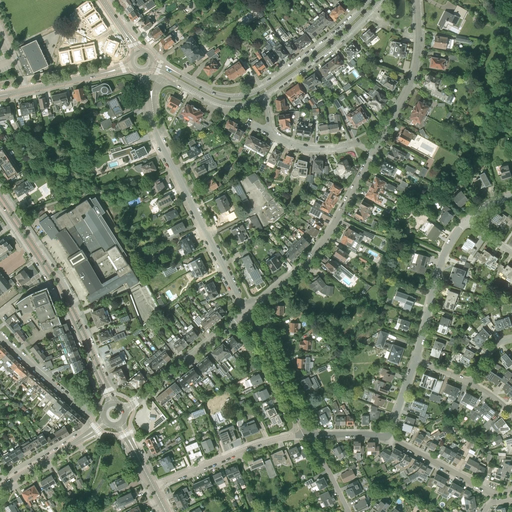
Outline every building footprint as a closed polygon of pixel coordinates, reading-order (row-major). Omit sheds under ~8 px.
[(124,9),(137,0),(125,0),(120,4),(124,9)] [(142,0),(137,0),(124,9),(126,12),(127,14),(128,15),(144,3),(142,0)] [(149,0),(147,2),(144,3),(128,15),(132,21),(141,14),(139,11),(143,8),(146,11),(156,5),(153,1),(155,0),(149,0)] [(78,14),(82,19),(87,15),(85,13),(91,9),(87,3),(79,9),(81,12),(78,14)] [(333,9),(339,15),(342,13),(343,14),(346,11),(340,4),(338,6),(337,5),(333,9)] [(199,6),(196,6),(195,9),(192,12),(193,14),(202,8),(200,6),(199,6)] [(445,11),(438,25),(441,26),(440,29),(441,29),(443,27),(445,28),(447,24),(451,25),(452,26),(453,24),(454,25),(455,25),(459,17),(462,19),(466,13),(456,8),(452,15),(452,14),(445,11)] [(329,9),(326,12),(328,14),(329,15),(335,21),(338,18),(337,18),(339,15),(333,9),(331,11),(329,9)] [(318,16),(327,25),(328,26),(331,24),(330,23),(332,21),(323,11),(318,15),(319,16),(318,16)] [(86,25),(89,30),(95,26),(93,24),(99,20),(95,14),(86,20),(88,23),(86,25)] [(314,21),(323,31),(326,28),(325,27),(327,25),(318,16),(314,20),(314,21)] [(147,19),(146,17),(138,22),(140,25),(141,24),(145,31),(150,27),(149,27),(154,23),(150,17),(147,19)] [(310,25),(317,34),(319,32),(320,33),(323,31),(314,21),(311,23),(312,24),(310,25)] [(154,40),(167,31),(161,23),(154,28),(155,30),(150,33),(149,35),(150,37),(153,37),(154,40)] [(93,35),(96,41),(102,37),(100,34),(106,30),(102,24),(93,30),(95,34),(93,35)] [(317,34),(310,25),(307,27),(308,28),(306,30),(305,29),(303,30),(304,31),(311,40),(313,39),(312,38),(314,37),(314,38),(318,35),(317,34)] [(363,35),(360,37),(367,45),(369,43),(370,43),(376,37),(369,29),(362,35),(363,35)] [(300,38),(305,45),(306,46),(308,45),(308,44),(307,43),(310,41),(303,31),(300,33),(302,36),(300,38)] [(163,39),(160,41),(163,44),(162,45),(162,46),(163,48),(164,48),(165,49),(167,48),(168,50),(173,47),(172,44),(173,45),(174,44),(174,43),(175,43),(177,42),(177,41),(175,39),(177,38),(173,32),(163,39)] [(187,43),(181,48),(186,54),(196,47),(197,47),(198,46),(194,40),(192,37),(186,41),(187,43)] [(449,49),(450,39),(435,37),(433,46),(449,49)] [(305,45),(300,38),(297,40),(295,38),(293,40),(299,49),(302,47),(302,48),(303,48),(305,47),(305,46),(304,46),(305,45)] [(269,40),(266,42),(268,44),(272,50),(273,52),(275,50),(282,59),(284,57),(284,58),(285,58),(287,57),(287,56),(287,55),(288,55),(280,44),(278,42),(274,44),(271,39),(269,40)] [(18,48),(17,49),(22,59),(19,60),(21,63),(26,76),(34,74),(34,73),(52,64),(47,54),(44,55),(36,40),(18,48)] [(296,50),(290,42),(288,43),(288,42),(284,44),(291,54),(291,53),(292,54),(294,53),(294,51),(296,50)] [(395,43),(392,42),(391,43),(391,45),(392,47),(394,47),(393,55),(403,57),(405,57),(406,53),(404,52),(405,45),(395,42),(395,43)] [(101,43),(98,43),(99,50),(103,49),(106,51),(105,52),(112,56),(115,50),(117,46),(113,44),(113,45),(110,43),(108,47),(106,46),(102,47),(101,44),(101,43)] [(88,59),(96,58),(94,51),(97,50),(96,44),(90,45),(91,48),(87,49),(88,59)] [(264,53),(262,55),(270,66),(276,62),(269,52),(272,50),(268,44),(265,46),(268,51),(265,54),(264,53)] [(352,44),(344,50),(349,55),(346,57),(348,60),(349,61),(352,59),(351,58),(359,52),(352,44)] [(76,61),(83,60),(82,53),(85,53),(83,46),(77,47),(78,50),(74,51),(76,61)] [(196,47),(186,54),(191,62),(195,59),(197,58),(199,60),(205,56),(202,52),(198,46),(197,47),(196,47)] [(61,53),(63,64),(70,62),(69,56),(72,55),(71,48),(64,50),(65,53),(61,53)] [(213,49),(206,54),(209,58),(212,56),(216,53),(220,51),(218,48),(214,51),(213,49)] [(259,54),(257,51),(255,53),(256,56),(258,59),(257,60),(257,59),(250,64),(253,67),(258,75),(262,73),(262,72),(266,69),(261,61),(260,59),(261,58),(259,54)] [(372,61),(374,59),(367,51),(364,53),(372,61)] [(206,66),(203,69),(205,72),(206,72),(208,75),(209,76),(210,76),(211,76),(212,75),(212,74),(212,73),(218,69),(216,66),(217,65),(214,61),(218,59),(217,57),(218,56),(216,53),(212,56),(214,59),(205,65),(206,66)] [(332,60),(339,70),(340,71),(346,67),(344,65),(338,56),(335,58),(334,58),(332,59),(332,60)] [(441,59),(441,58),(435,57),(435,58),(431,58),(430,58),(430,59),(429,59),(429,60),(429,61),(430,62),(430,63),(430,67),(443,69),(443,64),(446,65),(447,60),(441,59)] [(329,62),(325,65),(332,75),(339,70),(332,60),(331,60),(330,60),(329,61),(329,62)] [(233,66),(239,75),(239,76),(245,71),(247,70),(244,66),(243,67),(239,62),(233,66)] [(323,67),(319,69),(324,76),(321,78),(329,88),(332,86),(328,81),(334,77),(332,75),(325,65),(324,65),(323,66),(323,67)] [(239,75),(233,66),(225,72),(230,79),(232,78),(233,79),(239,75)] [(311,76),(308,77),(309,78),(314,85),(317,83),(318,84),(319,85),(321,83),(315,74),(311,76)] [(393,90),(396,87),(394,86),(396,82),(383,75),(382,77),(379,82),(392,90),(392,89),(393,90)] [(426,80),(424,85),(428,86),(427,89),(431,90),(430,95),(451,105),(453,102),(452,102),(454,97),(453,95),(451,94),(449,94),(446,93),(447,93),(446,91),(444,90),(442,91),(441,92),(437,91),(437,89),(436,89),(438,84),(440,85),(442,80),(438,78),(438,77),(436,76),(435,78),(428,75),(426,76),(425,78),(426,80)] [(306,80),(303,82),(310,92),(312,90),(313,90),(315,89),(315,88),(314,86),(314,85),(309,78),(308,77),(306,79),(306,80)] [(93,93),(90,94),(93,103),(93,105),(95,104),(97,103),(96,102),(96,92),(100,91),(101,91),(101,92),(102,93),(103,93),(103,94),(104,94),(105,94),(106,93),(107,93),(107,95),(113,92),(110,86),(109,86),(109,85),(108,84),(107,84),(106,83),(103,83),(99,84),(91,86),(93,93)] [(293,88),(292,89),(297,97),(300,100),(304,98),(303,96),(305,94),(299,85),(298,84),(295,86),(295,87),(294,86),(293,87),(293,88)] [(376,91),(371,97),(372,98),(383,106),(385,104),(384,102),(387,99),(385,98),(386,97),(382,93),(381,94),(378,92),(381,89),(375,85),(373,89),(376,91)] [(74,99),(72,99),(72,102),(73,107),(76,107),(75,102),(77,101),(85,100),(85,98),(84,94),(85,93),(85,91),(83,91),(83,88),(75,90),(75,93),(73,94),(74,99)] [(286,92),(286,93),(293,104),(294,103),(295,105),(301,101),(300,100),(297,97),(292,89),(288,91),(287,91),(286,92)] [(63,93),(59,94),(62,106),(63,110),(66,109),(72,108),(71,102),(72,102),(72,99),(71,96),(67,97),(66,92),(63,92),(63,93)] [(55,94),(52,95),(55,107),(56,111),(59,111),(58,107),(62,106),(59,94),(55,95),(55,94)] [(358,98),(362,103),(363,104),(366,102),(360,95),(358,98)] [(108,102),(105,104),(108,110),(119,105),(118,102),(121,101),(119,96),(115,98),(108,102)] [(172,97),(170,96),(168,100),(170,101),(167,105),(168,107),(172,109),(171,112),(173,113),(180,101),(172,96),(172,97)] [(45,98),(39,99),(41,110),(44,110),(44,109),(47,108),(45,98)] [(383,106),(372,98),(368,103),(371,106),(371,107),(375,110),(376,110),(378,111),(380,109),(381,108),(383,106)] [(280,99),(276,99),(277,111),(288,109),(288,106),(285,107),(284,99),(280,99)] [(341,107),(336,99),(333,101),(337,109),(341,107)] [(414,108),(413,109),(426,116),(428,112),(426,111),(428,107),(430,104),(423,101),(422,103),(418,102),(416,105),(415,105),(414,106),(413,107),(414,108)] [(27,103),(26,104),(28,114),(32,113),(33,118),(36,117),(33,103),(30,103),(30,102),(29,102),(28,102),(27,103)] [(28,114),(26,104),(20,105),(22,117),(18,117),(18,120),(25,134),(26,134),(25,131),(26,131),(23,116),(25,116),(25,115),(28,114)] [(6,107),(5,108),(7,119),(9,118),(9,120),(14,119),(13,111),(11,111),(10,105),(6,106),(6,107)] [(107,111),(110,117),(115,115),(122,112),(119,105),(108,110),(107,111)] [(184,115),(190,118),(196,108),(192,106),(191,107),(188,105),(187,106),(186,105),(179,117),(182,118),(184,115)] [(357,110),(354,112),(361,123),(365,121),(367,122),(367,121),(367,120),(368,119),(368,118),(367,118),(368,117),(366,117),(365,115),(360,107),(357,109),(357,110)] [(196,108),(190,118),(188,122),(194,125),(193,126),(196,127),(195,129),(201,133),(209,126),(213,123),(210,121),(208,125),(204,123),(203,125),(199,123),(204,115),(203,114),(203,113),(199,111),(200,110),(196,108)] [(412,114),(410,118),(413,120),(412,122),(418,125),(420,121),(422,119),(424,120),(426,116),(413,109),(413,110),(412,110),(411,112),(411,113),(411,114),(412,114)] [(295,111),(295,114),(295,118),(298,119),(295,134),(303,135),(305,123),(300,122),(301,119),(299,119),(300,111),(298,111),(295,111)] [(350,113),(347,115),(352,124),(352,123),(353,124),(352,127),(353,127),(354,127),(355,128),(356,127),(357,128),(358,126),(361,123),(354,112),(351,114),(350,113)] [(289,117),(289,115),(278,116),(279,123),(281,123),(282,131),(286,130),(286,128),(290,128),(289,120),(291,120),(291,117),(289,117)] [(327,126),(328,133),(339,131),(337,121),(340,120),(339,115),(335,115),(336,121),(335,121),(335,125),(327,126)] [(116,125),(117,128),(119,130),(122,129),(122,130),(133,124),(129,117),(119,122),(119,123),(116,125)] [(228,130),(235,133),(237,128),(238,127),(236,126),(237,124),(236,122),(234,121),(233,122),(228,120),(224,127),(229,129),(228,130)] [(305,123),(303,135),(310,136),(313,121),(309,120),(309,123),(305,123)] [(319,128),(317,133),(320,132),(320,134),(328,133),(327,126),(327,125),(323,126),(323,123),(318,124),(319,128)] [(235,133),(231,139),(235,141),(236,139),(239,141),(240,138),(242,135),(244,132),(243,130),(241,129),(240,130),(237,128),(235,133)] [(401,133),(397,139),(401,141),(400,141),(401,141),(400,142),(407,146),(411,138),(414,140),(416,136),(404,129),(402,134),(401,133)] [(140,139),(136,131),(126,137),(125,136),(121,138),(125,147),(133,143),(133,142),(140,139)] [(249,135),(243,146),(250,150),(251,148),(256,139),(256,138),(254,137),(253,137),(249,135)] [(251,148),(250,150),(257,153),(258,151),(262,142),(256,139),(251,148)] [(200,148),(197,149),(192,140),(188,143),(191,150),(187,152),(190,158),(202,152),(200,148)] [(215,150),(226,145),(224,141),(213,147),(215,150)] [(258,151),(257,153),(263,157),(269,146),(266,144),(266,143),(263,142),(262,142),(258,151)] [(121,150),(111,153),(113,160),(128,155),(131,154),(134,160),(131,161),(131,162),(138,158),(139,159),(148,154),(148,153),(149,153),(147,149),(146,150),(144,146),(135,150),(135,149),(133,150),(131,147),(121,150)] [(391,147),(390,150),(394,152),(393,152),(401,156),(404,157),(408,159),(411,153),(401,147),(399,150),(393,147),(393,148),(391,147)] [(0,159),(8,154),(5,148),(4,149),(3,148),(0,149),(0,159)] [(280,153),(275,150),(274,152),(273,151),(268,162),(274,165),(275,164),(280,153)] [(394,152),(390,150),(391,151),(390,152),(389,152),(387,152),(386,154),(387,155),(387,156),(396,161),(398,158),(402,160),(404,157),(401,156),(393,152),(394,152)] [(0,159),(0,167),(12,160),(8,154),(0,159)] [(289,170),(293,157),(287,155),(285,159),(284,158),(283,162),(281,167),(289,170)] [(209,158),(199,163),(201,166),(196,169),(199,175),(200,175),(200,176),(202,175),(202,174),(207,171),(206,169),(206,167),(209,165),(210,166),(212,168),(213,168),(216,167),(216,166),(215,163),(214,163),(213,161),(211,162),(209,158)] [(306,174),(307,174),(307,169),(306,168),(307,162),(301,160),(298,159),(297,161),(297,163),(296,163),(295,164),(294,165),(295,166),(295,167),(296,167),(296,168),(295,168),(294,168),(293,169),(291,176),(291,177),(292,176),(293,177),(296,177),(299,175),(306,176),(306,174)] [(12,160),(0,167),(0,168),(3,173),(4,173),(16,165),(12,160)] [(314,161),(313,171),(317,171),(317,174),(322,174),(322,161),(322,160),(318,160),(318,161),(314,161)] [(346,160),(338,164),(339,166),(337,167),(340,175),(350,170),(346,160)] [(135,167),(134,167),(134,168),(135,169),(135,170),(136,171),(137,171),(137,172),(138,172),(139,172),(140,172),(141,172),(142,172),(143,171),(144,171),(144,170),(146,174),(156,170),(155,169),(156,168),(154,165),(154,166),(152,162),(149,164),(148,162),(142,165),(142,164),(141,164),(135,166),(135,167)] [(226,172),(239,165),(237,162),(224,168),(226,172)] [(398,169),(384,162),(383,163),(382,163),(381,165),(382,165),(380,169),(394,177),(398,169)] [(501,167),(500,167),(502,175),(500,175),(502,180),(511,178),(511,177),(511,176),(511,174),(510,172),(511,171),(511,163),(509,164),(509,165),(501,167)] [(3,173),(3,175),(4,176),(5,176),(6,176),(8,180),(11,178),(12,179),(16,176),(15,175),(20,172),(16,165),(4,173),(3,173)] [(405,169),(413,174),(415,170),(407,165),(405,169)] [(419,174),(418,176),(423,178),(428,170),(423,167),(419,174)] [(491,185),(485,173),(480,175),(481,178),(476,181),(480,189),(478,190),(480,194),(486,191),(484,187),(486,186),(486,187),(491,185)] [(32,179),(34,183),(42,178),(40,174),(32,179)] [(253,183),(258,179),(259,179),(257,175),(250,181),(252,184),(253,183)] [(375,179),(372,183),(385,190),(386,188),(394,191),(394,190),(395,188),(396,187),(395,187),(394,186),(388,183),(387,184),(386,184),(380,180),(381,179),(380,179),(376,176),(375,176),(374,178),(375,179)] [(214,182),(213,178),(207,182),(211,190),(218,187),(221,185),(220,182),(216,183),(215,181),(214,182)] [(17,187),(14,189),(18,196),(25,192),(26,194),(29,191),(30,192),(33,190),(32,189),(33,188),(28,181),(25,183),(23,179),(18,181),(15,183),(15,184),(17,187)] [(161,183),(159,179),(149,184),(154,194),(165,188),(162,182),(161,183)] [(329,189),(339,194),(342,188),(329,181),(327,184),(331,186),(329,189)] [(399,185),(406,189),(407,190),(409,186),(407,185),(408,184),(402,181),(399,185)] [(372,183),(368,190),(377,195),(380,196),(382,193),(385,195),(387,192),(385,191),(384,190),(385,190),(372,183)] [(397,184),(395,187),(396,187),(395,188),(396,188),(404,193),(406,189),(399,185),(397,184)] [(325,191),(324,194),(336,201),(337,199),(338,199),(340,195),(339,194),(329,189),(327,192),(325,191)] [(377,195),(368,190),(365,196),(377,203),(380,204),(382,201),(381,200),(382,198),(377,195)] [(462,205),(468,200),(460,190),(451,197),(458,206),(462,204),(462,205)] [(336,201),(324,194),(322,198),(326,200),(324,203),(331,207),(333,208),(333,207),(335,203),(336,201)] [(222,213),(230,209),(227,204),(228,204),(224,195),(216,199),(222,213)] [(169,196),(156,202),(158,205),(160,208),(160,209),(172,202),(169,196)] [(65,209),(62,210),(53,215),(49,218),(57,229),(50,233),(54,238),(56,236),(70,256),(67,258),(73,267),(74,266),(90,294),(87,296),(91,303),(93,301),(111,291),(123,283),(126,282),(129,287),(139,282),(129,264),(128,264),(124,258),(127,256),(101,215),(105,212),(95,197),(91,199),(90,197),(87,199),(76,206),(76,207),(71,210),(71,208),(65,209)] [(273,199),(268,203),(270,205),(269,208),(268,209),(265,210),(266,211),(265,211),(268,216),(268,218),(270,218),(276,214),(279,216),(285,211),(279,203),(277,201),(274,198),(273,199)] [(315,202),(312,208),(323,213),(324,211),(328,213),(331,207),(324,203),(322,202),(321,205),(315,202)] [(360,206),(359,208),(360,209),(367,213),(370,214),(370,213),(370,212),(372,211),(373,209),(373,207),(371,206),(362,202),(360,206)] [(443,214),(439,220),(440,221),(445,225),(452,216),(449,213),(451,211),(445,206),(443,209),(444,209),(441,213),(443,214)] [(320,219),(323,213),(312,208),(309,213),(320,219)] [(357,211),(355,215),(363,220),(366,215),(369,216),(370,214),(367,213),(360,209),(359,208),(357,211)] [(166,221),(179,215),(176,209),(163,215),(166,221)] [(57,229),(49,218),(45,213),(39,218),(41,221),(39,223),(46,232),(48,230),(50,233),(57,229)] [(501,216),(497,213),(491,221),(497,225),(501,220),(504,222),(507,217),(503,214),(501,216)] [(312,222),(309,225),(319,231),(322,227),(320,227),(322,224),(320,223),(321,222),(318,220),(317,221),(315,220),(315,221),(313,219),(311,221),(312,222)] [(434,241),(441,231),(434,226),(434,225),(426,220),(419,231),(434,241)] [(171,228),(167,230),(170,236),(168,237),(170,241),(180,236),(178,233),(179,232),(178,231),(185,228),(184,226),(185,225),(184,223),(183,223),(182,222),(171,228)] [(235,237),(246,231),(243,225),(231,230),(235,237)] [(319,231),(309,225),(305,231),(310,235),(311,236),(312,236),(313,237),(313,236),(315,237),(316,237),(317,236),(317,235),(319,231)] [(345,234),(344,235),(345,235),(360,243),(364,235),(372,240),(374,235),(364,231),(363,234),(357,231),(356,233),(348,228),(347,231),(346,231),(346,232),(345,232),(344,233),(344,234),(345,234)] [(249,238),(246,231),(235,237),(238,244),(249,238)] [(304,235),(298,241),(305,248),(305,247),(307,248),(308,247),(307,245),(309,243),(311,240),(309,238),(304,235)] [(342,240),(341,242),(348,246),(347,249),(355,253),(357,251),(356,250),(356,249),(357,250),(360,243),(345,235),(344,235),(344,236),(343,236),(342,236),(342,237),(342,238),(342,239),(342,240)] [(180,242),(179,242),(180,245),(182,248),(183,247),(193,243),(189,237),(180,242)] [(468,238),(462,248),(472,255),(476,250),(473,248),(476,243),(468,238)] [(0,260),(12,252),(11,250),(13,249),(9,244),(8,244),(6,241),(5,242),(3,239),(0,240),(0,260)] [(296,239),(292,244),(300,252),(303,250),(304,251),(305,250),(304,248),(305,248),(298,241),(296,239)] [(300,252),(292,244),(289,241),(287,243),(290,246),(287,248),(289,250),(296,257),(297,256),(298,257),(299,256),(299,254),(300,252)] [(183,247),(182,248),(184,251),(185,255),(186,254),(196,249),(193,243),(183,247)] [(348,255),(337,247),(335,250),(336,251),(333,254),(333,255),(344,262),(348,255)] [(242,258),(235,261),(242,274),(248,270),(253,281),(261,277),(260,275),(260,274),(262,273),(260,269),(258,270),(254,264),(252,265),(252,264),(253,264),(248,255),(249,254),(246,248),(241,250),(241,251),(239,252),(242,258)] [(296,257),(289,250),(285,254),(292,261),(294,259),(295,260),(296,259),(296,257)] [(478,258),(485,263),(491,254),(486,251),(483,254),(482,253),(478,258)] [(273,271),(281,266),(278,261),(282,258),(277,252),(273,255),(274,256),(266,262),(273,271)] [(411,263),(409,269),(418,272),(424,274),(425,268),(424,267),(425,264),(426,261),(428,261),(429,258),(415,253),(411,263)] [(491,254),(485,263),(488,265),(487,265),(491,268),(494,270),(497,266),(496,265),(497,263),(496,262),(499,258),(492,254),(492,255),(491,254)] [(191,266),(193,270),(204,265),(200,258),(197,259),(196,258),(194,259),(195,260),(189,263),(189,264),(188,264),(189,267),(191,266)] [(341,276),(345,271),(330,258),(325,265),(335,274),(336,272),(341,276)] [(180,262),(162,270),(165,276),(177,271),(176,268),(182,265),(180,262)] [(500,265),(497,270),(499,271),(498,271),(501,272),(504,274),(502,276),(507,279),(507,278),(511,270),(511,267),(510,266),(508,264),(506,267),(505,268),(500,265)] [(193,270),(189,272),(191,276),(193,275),(195,278),(196,278),(207,272),(204,265),(193,270)] [(459,276),(464,278),(466,271),(454,267),(451,273),(459,276)] [(348,269),(345,272),(351,277),(354,275),(348,269)] [(24,270),(16,276),(22,285),(31,279),(29,277),(29,276),(28,275),(27,274),(27,273),(26,274),(24,270)] [(0,286),(1,288),(0,287),(0,295),(15,284),(11,279),(7,282),(0,272),(0,286)] [(464,278),(459,276),(451,273),(449,279),(455,281),(453,285),(463,289),(464,285),(462,284),(464,278)] [(315,281),(309,285),(315,293),(318,290),(319,290),(319,291),(322,289),(326,291),(326,295),(327,295),(332,295),(333,287),(326,286),(318,276),(314,279),(315,281)] [(207,292),(215,288),(214,285),(215,284),(214,282),(213,282),(212,282),(207,284),(207,283),(204,284),(205,286),(204,287),(202,282),(197,285),(196,286),(199,294),(201,294),(201,295),(207,292)] [(53,326),(61,323),(62,323),(61,320),(60,321),(56,311),(58,311),(57,306),(55,307),(53,302),(47,287),(38,290),(34,292),(30,294),(25,297),(21,300),(16,303),(17,303),(19,308),(15,310),(20,316),(21,316),(22,316),(22,315),(35,310),(36,310),(43,329),(43,330),(52,326),(52,327),(53,326)] [(208,295),(205,296),(207,300),(216,296),(217,297),(217,296),(218,296),(218,295),(218,294),(217,291),(218,291),(217,288),(216,289),(215,288),(207,292),(208,295)] [(446,299),(456,302),(459,294),(448,290),(446,294),(448,294),(446,299)] [(413,305),(416,299),(412,297),(397,291),(394,299),(405,303),(403,309),(410,311),(412,304),(413,305)] [(456,302),(446,299),(445,303),(443,303),(442,306),(453,310),(456,302)] [(218,302),(215,305),(216,307),(213,309),(212,308),(211,309),(219,319),(221,317),(222,318),(224,316),(223,316),(226,314),(225,313),(226,313),(226,312),(226,311),(225,311),(224,311),(218,302)] [(283,315),(284,306),(276,306),(275,314),(283,315)] [(104,311),(106,311),(104,307),(98,310),(92,313),(93,316),(92,316),(93,320),(106,315),(104,311)] [(219,319),(211,309),(210,309),(211,311),(207,313),(215,322),(219,319)] [(291,316),(294,320),(302,314),(299,310),(291,316)] [(202,316),(210,326),(215,322),(207,313),(206,315),(205,314),(202,316)] [(14,314),(5,321),(15,334),(20,331),(21,330),(20,329),(21,328),(17,323),(20,321),(18,318),(14,314)] [(106,315),(93,320),(95,324),(96,324),(97,326),(104,324),(104,325),(112,322),(108,314),(106,315)] [(130,320),(128,315),(119,318),(121,323),(130,320)] [(200,316),(194,321),(199,326),(201,324),(206,330),(210,326),(202,316),(200,317),(200,316)] [(440,324),(448,327),(451,320),(442,317),(440,324)] [(509,317),(502,319),(505,328),(511,325),(511,320),(510,320),(509,317)] [(407,330),(410,322),(399,318),(397,322),(400,323),(398,327),(407,330)] [(505,328),(502,319),(495,322),(496,325),(494,326),(497,332),(499,332),(498,330),(505,328)] [(60,335),(70,331),(68,327),(66,323),(62,325),(61,323),(53,326),(53,328),(55,333),(54,334),(55,337),(60,335)] [(290,323),(290,332),(290,335),(297,335),(297,332),(298,323),(290,323)] [(188,329),(186,331),(193,340),(198,336),(192,328),(193,327),(191,324),(187,327),(188,329)] [(448,327),(440,324),(437,331),(445,334),(448,327)] [(320,335),(313,327),(308,332),(310,335),(312,333),(316,338),(320,335)] [(483,328),(478,334),(485,341),(491,334),(487,330),(486,331),(483,328)] [(101,341),(113,336),(110,329),(98,334),(101,341)] [(193,340),(186,331),(185,330),(183,331),(186,335),(183,337),(189,345),(191,343),(190,342),(193,340)] [(20,331),(15,334),(21,342),(22,343),(26,340),(25,339),(28,337),(25,332),(22,334),(20,331)] [(72,338),(70,331),(60,335),(62,341),(67,339),(67,340),(72,338)] [(387,333),(380,331),(379,334),(376,345),(382,347),(383,345),(391,349),(387,360),(397,363),(403,348),(393,344),(392,345),(384,342),(387,333)] [(117,335),(113,336),(113,338),(115,341),(121,339),(126,337),(125,336),(124,332),(116,334),(117,335)] [(485,341),(478,334),(473,339),(475,342),(474,343),(479,348),(481,346),(480,346),(485,341)] [(189,345),(183,337),(180,340),(177,336),(175,338),(177,342),(183,348),(186,346),(187,346),(189,345)] [(228,340),(227,341),(236,351),(242,346),(236,339),(236,340),(233,336),(230,338),(229,338),(228,339),(228,340)] [(67,339),(62,341),(65,347),(75,344),(72,338),(67,340),(67,339)] [(169,342),(167,343),(171,348),(174,346),(177,349),(179,352),(183,348),(177,342),(175,343),(172,340),(172,339),(172,340),(169,342)] [(300,341),(300,347),(303,347),(303,349),(311,349),(311,340),(304,340),(304,341),(300,341)] [(433,348),(442,351),(444,344),(436,341),(433,348)] [(39,349),(40,348),(39,346),(38,347),(36,344),(30,349),(33,353),(39,349)] [(75,344),(65,347),(67,353),(77,350),(75,344)] [(225,359),(226,360),(232,356),(223,344),(217,349),(225,359)] [(159,350),(158,351),(166,362),(171,358),(170,357),(167,353),(170,351),(167,347),(164,349),(161,352),(159,350)] [(36,358),(42,353),(41,351),(42,350),(40,348),(39,349),(33,353),(36,358)] [(442,351),(433,348),(431,355),(439,358),(442,351)] [(0,352),(0,356),(3,358),(8,353),(4,349),(0,352)] [(217,349),(212,353),(220,363),(222,361),(225,359),(217,349)] [(467,349),(463,356),(472,360),(476,352),(471,349),(470,351),(467,349)] [(66,359),(79,354),(77,350),(67,353),(64,354),(66,359)] [(166,362),(158,351),(156,353),(153,355),(156,359),(161,365),(166,362)] [(234,354),(240,362),(243,359),(237,352),(234,354)] [(1,364),(3,366),(12,356),(8,353),(3,358),(4,360),(3,361),(4,362),(1,364)] [(44,355),(42,353),(36,358),(40,362),(45,358),(47,360),(53,358),(52,355),(47,357),(45,355),(44,355)] [(66,359),(68,364),(81,359),(79,354),(66,359)] [(240,362),(234,354),(232,356),(239,365),(242,363),(240,362)] [(506,361),(502,364),(507,369),(509,367),(511,364),(511,360),(506,354),(502,357),(506,361)] [(119,355),(108,360),(112,367),(116,364),(117,367),(126,363),(124,359),(122,360),(119,355)] [(150,357),(149,359),(157,369),(161,365),(153,355),(150,357)] [(0,368),(1,370),(4,367),(6,365),(8,368),(16,360),(12,356),(3,366),(0,368)] [(472,360),(463,356),(460,362),(463,364),(462,365),(468,368),(469,367),(468,366),(472,360)] [(207,357),(202,361),(210,371),(216,367),(207,357)] [(309,358),(305,357),(305,359),(297,359),(297,368),(305,368),(304,371),(309,371),(309,358)] [(68,364),(57,368),(58,372),(73,366),(76,373),(84,368),(81,359),(68,364)] [(157,369),(149,359),(147,360),(150,364),(146,367),(149,371),(148,372),(150,374),(152,373),(152,374),(154,372),(157,369)] [(8,368),(7,369),(8,371),(9,370),(12,373),(14,370),(20,364),(16,360),(8,368)] [(210,371),(202,361),(197,365),(205,375),(210,371)] [(15,374),(12,377),(14,379),(24,368),(20,364),(14,370),(16,372),(15,374)] [(222,364),(219,367),(220,368),(223,372),(225,374),(226,376),(228,379),(231,376),(229,374),(222,364)] [(24,368),(14,379),(12,381),(14,383),(16,380),(19,377),(21,376),(23,378),(28,371),(24,368)] [(121,368),(112,372),(115,378),(124,375),(121,368)] [(193,368),(188,372),(196,382),(201,378),(193,368)] [(392,380),(393,375),(390,374),(391,371),(383,368),(382,371),(381,374),(384,375),(383,379),(391,382),(391,379),(392,380)] [(28,371),(23,378),(21,379),(24,381),(21,385),(23,386),(25,384),(27,381),(32,375),(28,371)] [(486,377),(492,381),(496,375),(490,371),(486,377)] [(496,375),(492,381),(498,385),(501,381),(503,383),(506,378),(511,373),(508,371),(504,377),(502,379),(496,375)] [(140,372),(136,375),(142,383),(147,380),(140,372)] [(197,383),(196,382),(188,372),(183,376),(189,384),(191,382),(194,385),(197,383)] [(506,384),(502,388),(508,393),(511,388),(511,381),(510,379),(511,376),(511,373),(506,378),(503,383),(506,384)] [(256,376),(255,374),(252,376),(253,377),(247,380),(250,386),(253,385),(254,385),(258,383),(259,385),(263,383),(259,374),(256,376)] [(431,393),(438,396),(439,392),(438,392),(434,391),(437,382),(435,382),(436,379),(423,374),(419,385),(427,388),(427,389),(432,391),(431,393)] [(27,381),(25,384),(27,385),(29,383),(32,386),(38,379),(32,375),(27,381)] [(124,375),(115,378),(117,382),(118,385),(120,384),(123,383),(124,385),(128,385),(129,382),(127,382),(124,375)] [(142,383),(136,375),(129,381),(129,382),(128,385),(131,386),(133,384),(135,387),(136,388),(142,383)] [(189,384),(183,376),(178,381),(186,391),(188,389),(191,387),(189,384)] [(305,389),(312,385),(308,377),(301,381),(305,389)] [(38,379),(32,386),(30,388),(32,390),(30,393),(32,394),(42,383),(38,379)] [(387,394),(389,387),(385,386),(386,383),(378,380),(376,387),(379,388),(378,391),(387,394)] [(30,397),(29,397),(33,400),(33,399),(36,396),(34,395),(37,392),(37,393),(39,391),(41,393),(46,387),(42,383),(32,394),(30,397)] [(175,383),(170,387),(176,394),(181,390),(175,383)] [(449,395),(453,386),(446,383),(443,392),(449,395)] [(449,395),(448,398),(449,398),(451,398),(452,396),(455,398),(459,389),(453,386),(449,395)] [(41,393),(38,396),(42,400),(51,390),(46,387),(41,393)] [(176,394),(170,387),(165,390),(171,398),(176,394)] [(260,390),(256,392),(259,397),(260,396),(262,400),(269,396),(266,389),(261,391),(260,390)] [(52,397),(54,394),(51,390),(42,400),(38,405),(40,407),(45,401),(47,403),(49,400),(50,401),(53,397),(52,397)] [(171,398),(165,390),(160,394),(166,402),(171,398)] [(467,404),(472,396),(465,392),(461,400),(467,404)] [(192,402),(195,399),(190,393),(187,395),(192,402)] [(374,393),(370,402),(382,406),(383,404),(385,400),(381,398),(382,396),(380,395),(377,394),(374,393)] [(438,396),(431,393),(429,400),(435,402),(438,396)] [(47,407),(45,410),(47,412),(49,409),(59,398),(54,394),(52,397),(53,397),(50,401),(52,402),(48,406),(47,407)] [(166,402),(160,394),(155,398),(161,406),(166,402)] [(478,399),(472,396),(467,404),(473,407),(478,399)] [(49,409),(47,412),(52,416),(54,414),(55,414),(59,409),(65,403),(59,398),(49,409)] [(421,406),(422,403),(413,400),(411,407),(409,406),(409,408),(415,411),(416,409),(424,412),(426,408),(421,406)] [(167,419),(153,401),(151,413),(150,413),(149,420),(150,420),(149,432),(167,419)] [(278,414),(277,414),(274,407),(270,409),(267,402),(261,404),(269,418),(270,418),(269,418),(278,414)] [(332,403),(335,408),(337,413),(341,417),(340,417),(340,425),(345,425),(345,416),(343,412),(340,413),(340,412),(338,407),(335,402),(332,403)] [(59,409),(55,414),(59,418),(61,416),(63,413),(69,406),(65,403),(59,409)] [(484,403),(480,408),(478,406),(474,411),(470,417),(474,420),(477,415),(481,418),(484,415),(490,407),(484,403)] [(345,408),(344,404),(341,405),(345,414),(346,417),(346,425),(353,425),(353,417),(349,417),(349,416),(349,415),(348,410),(347,411),(346,408),(345,408)] [(362,415),(362,425),(369,425),(369,420),(369,419),(372,419),(373,419),(377,420),(380,412),(376,410),(377,407),(371,405),(370,408),(371,408),(369,415),(368,415),(362,415)] [(318,411),(317,411),(320,417),(319,417),(322,425),(323,425),(324,424),(329,422),(327,418),(332,416),(330,412),(331,412),(330,410),(327,406),(318,411)] [(68,418),(74,411),(70,407),(63,415),(61,417),(63,419),(65,416),(66,416),(68,418)] [(489,419),(487,421),(482,426),(484,428),(489,423),(492,421),(490,419),(495,412),(490,407),(484,415),(489,419)] [(192,419),(206,413),(204,408),(190,413),(192,419)] [(72,422),(73,421),(79,414),(74,411),(68,418),(70,419),(70,420),(72,422)] [(76,425),(77,426),(83,418),(79,414),(73,421),(75,423),(74,424),(76,425)] [(277,414),(278,414),(269,418),(270,418),(273,425),(277,423),(277,425),(282,422),(278,414),(277,414)] [(406,416),(404,423),(412,426),(415,419),(406,416)] [(492,421),(489,423),(490,424),(492,425),(491,426),(495,431),(496,431),(506,423),(503,420),(501,417),(501,418),(499,419),(494,423),(492,422),(493,422),(492,421)] [(77,426),(76,425),(74,427),(76,431),(81,428),(86,421),(83,418),(77,426)] [(247,423),(248,426),(251,434),(258,431),(254,420),(247,423)] [(404,423),(401,429),(410,432),(411,431),(414,432),(415,432),(418,433),(419,431),(422,429),(412,426),(404,423)] [(498,433),(500,431),(502,434),(510,429),(506,423),(496,431),(498,433)] [(46,434),(48,432),(51,429),(47,425),(44,428),(42,431),(46,434)] [(244,425),(240,427),(244,437),(251,434),(248,426),(245,427),(244,425)] [(60,429),(64,438),(70,434),(64,426),(62,427),(63,428),(60,429)] [(64,438),(60,429),(57,431),(56,430),(55,431),(53,428),(51,429),(53,432),(54,432),(56,436),(57,435),(59,441),(64,438)] [(418,433),(414,440),(423,445),(424,446),(426,443),(441,434),(440,433),(439,431),(437,433),(430,437),(428,438),(421,434),(422,432),(425,430),(424,428),(422,429),(419,431),(418,433)] [(232,429),(219,434),(223,445),(224,445),(228,443),(237,439),(233,430),(232,429)] [(426,443),(424,446),(428,448),(433,451),(437,444),(439,445),(440,442),(436,440),(445,435),(443,432),(441,434),(426,443)] [(37,436),(38,438),(42,445),(48,442),(43,433),(37,436)] [(57,435),(56,436),(51,439),(48,434),(46,436),(51,445),(59,441),(57,435)] [(148,446),(149,447),(157,443),(160,442),(157,435),(146,440),(147,443),(147,444),(148,446)] [(200,438),(206,452),(214,449),(209,435),(200,438)] [(181,436),(174,440),(177,444),(184,440),(181,436)] [(42,445),(38,438),(32,441),(37,448),(42,445)] [(37,448),(32,441),(30,443),(28,440),(25,442),(27,445),(31,452),(37,448)] [(199,447),(197,441),(185,446),(191,460),(196,458),(192,449),(199,447)] [(358,441),(353,441),(353,449),(357,449),(357,452),(356,452),(357,453),(356,453),(356,458),(360,458),(360,453),(363,453),(363,447),(360,447),(360,441),(358,441)] [(374,442),(367,442),(367,451),(371,451),(371,455),(379,454),(379,448),(379,446),(375,447),(374,442)] [(158,443),(157,443),(149,447),(151,451),(150,452),(151,453),(152,453),(153,453),(155,453),(161,450),(160,447),(159,447),(158,443)] [(442,445),(438,452),(442,454),(441,455),(447,458),(452,449),(454,447),(457,445),(452,443),(451,446),(450,445),(448,449),(442,445)] [(22,444),(19,446),(20,447),(25,455),(31,452),(27,445),(24,447),(22,444)] [(347,455),(342,445),(339,447),(339,446),(332,449),(335,456),(336,455),(337,457),(340,456),(341,458),(347,455)] [(289,450),(288,450),(292,458),(294,457),(295,458),(299,456),(300,459),(303,458),(305,457),(307,461),(309,460),(307,456),(304,448),(298,451),(297,448),(296,446),(294,448),(292,449),(289,449),(289,450)] [(11,452),(8,453),(14,462),(19,459),(14,450),(13,448),(12,447),(10,449),(11,452)] [(25,455),(20,447),(14,450),(19,459),(25,455)] [(454,447),(452,449),(447,458),(452,461),(456,452),(459,450),(454,447)] [(384,449),(379,454),(381,456),(381,455),(385,463),(395,458),(399,451),(394,448),(391,453),(388,451),(384,449)] [(283,457),(283,455),(284,455),(282,450),(271,455),(274,464),(279,462),(282,463),(283,462),(285,460),(288,466),(292,465),(288,455),(283,457)] [(399,451),(395,458),(400,461),(405,454),(402,452),(401,451),(400,451),(399,451)] [(6,455),(3,457),(4,458),(7,463),(8,465),(14,462),(8,453),(7,452),(5,454),(6,455)] [(456,452),(452,461),(457,464),(462,455),(456,452)] [(464,466),(469,469),(473,461),(471,460),(473,455),(468,452),(463,460),(466,462),(464,466)] [(162,459),(160,460),(163,466),(171,462),(172,461),(174,461),(172,457),(171,458),(169,454),(166,456),(166,457),(164,458),(164,457),(162,458),(162,459)] [(410,467),(415,459),(411,457),(410,456),(409,456),(408,456),(405,454),(401,462),(395,466),(399,468),(401,472),(404,470),(410,467)] [(92,461),(89,456),(86,457),(85,456),(77,461),(78,462),(77,462),(78,464),(79,464),(81,468),(84,466),(86,469),(89,467),(87,464),(90,463),(89,463),(92,461)] [(248,461),(247,461),(251,470),(264,465),(266,464),(270,475),(275,473),(270,459),(263,462),(262,458),(254,461),(253,461),(253,460),(252,460),(251,460),(250,460),(249,460),(248,460),(248,461)] [(473,461),(469,469),(475,471),(479,462),(481,459),(478,458),(476,463),(473,461)] [(416,470),(420,462),(415,459),(410,467),(404,470),(406,474),(412,471),(413,469),(416,470)] [(510,459),(505,459),(504,459),(504,463),(502,469),(511,472),(511,468),(511,465),(510,465),(510,459)] [(171,462),(163,466),(166,472),(166,471),(167,472),(169,471),(169,470),(176,467),(175,464),(174,464),(172,465),(171,462)] [(479,462),(475,471),(481,475),(485,468),(484,468),(485,465),(479,462)] [(425,480),(428,475),(423,473),(427,466),(421,463),(417,471),(414,473),(408,477),(408,478),(410,480),(418,476),(425,480)] [(344,482),(355,477),(352,470),(356,468),(355,464),(347,468),(349,471),(341,475),(344,482)] [(64,468),(63,468),(70,480),(76,476),(74,473),(74,474),(68,465),(66,467),(65,466),(64,467),(64,468)] [(237,465),(231,468),(237,484),(240,483),(241,486),(245,484),(242,478),(241,474),(237,465)] [(61,470),(58,471),(64,483),(70,480),(63,468),(62,469),(62,468),(60,469),(61,470)] [(235,485),(237,484),(231,468),(225,470),(228,479),(232,477),(235,485)] [(511,472),(502,469),(500,475),(495,474),(494,477),(505,481),(506,477),(509,478),(511,472)] [(223,478),(220,472),(213,475),(216,482),(218,485),(224,483),(225,485),(228,484),(225,477),(223,478)] [(437,485),(441,477),(436,474),(433,480),(430,478),(427,485),(432,487),(434,484),(437,485)] [(47,478),(46,479),(50,486),(53,484),(54,486),(57,484),(51,475),(48,477),(46,478),(47,478)] [(129,485),(125,477),(119,479),(119,478),(117,478),(116,479),(115,480),(116,481),(112,482),(116,491),(122,488),(122,490),(124,489),(123,488),(129,485)] [(204,480),(203,480),(207,487),(210,486),(210,487),(213,486),(209,477),(206,478),(204,479),(204,480)] [(311,478),(305,482),(307,486),(310,484),(312,488),(317,485),(319,490),(328,486),(323,477),(322,478),(319,479),(319,478),(318,478),(317,478),(317,479),(316,479),(316,480),(316,481),(315,481),(313,482),(311,478)] [(443,493),(446,487),(443,485),(447,479),(441,477),(437,485),(439,487),(438,491),(443,493)] [(43,480),(40,482),(46,491),(46,492),(47,491),(47,492),(53,490),(52,488),(50,486),(46,479),(45,479),(43,480)] [(198,482),(201,490),(204,488),(205,489),(207,488),(207,487),(203,480),(201,481),(200,480),(198,481),(198,482)] [(350,497),(359,493),(357,488),(360,487),(357,480),(350,483),(352,487),(346,490),(348,495),(349,494),(350,497)] [(193,485),(192,485),(195,492),(199,491),(199,492),(201,491),(201,490),(198,482),(195,483),(193,484),(193,485)] [(446,487),(443,493),(448,496),(451,497),(453,494),(457,485),(452,482),(449,488),(446,487)] [(462,496),(462,495),(459,494),(463,488),(457,485),(453,494),(461,498),(462,496)] [(29,487),(27,489),(28,489),(34,499),(34,500),(37,498),(40,496),(34,486),(30,488),(29,487)] [(34,499),(28,489),(22,493),(27,501),(24,503),(28,511),(31,511),(33,511),(30,507),(33,505),(31,501),(34,499)] [(174,494),(172,495),(174,498),(176,501),(190,495),(192,493),(193,493),(191,491),(191,490),(188,492),(185,493),(183,489),(181,490),(181,491),(174,494)] [(465,504),(475,502),(474,496),(471,497),(470,492),(465,489),(462,495),(462,496),(464,497),(465,504)] [(75,501),(72,496),(73,495),(70,491),(66,493),(69,498),(70,498),(73,502),(75,501)] [(330,495),(328,491),(319,495),(325,507),(329,505),(329,506),(332,506),(332,503),(335,501),(332,494),(330,495)] [(120,506),(134,500),(130,493),(117,499),(120,506)] [(190,495),(176,501),(179,508),(189,503),(187,499),(191,497),(190,495)] [(360,511),(361,511),(364,511),(364,510),(368,508),(367,504),(364,498),(360,501),(361,502),(354,505),(356,509),(355,509),(356,511),(359,511),(360,511)] [(64,509),(69,506),(65,500),(60,503),(64,509)] [(5,508),(7,511),(13,511),(16,510),(14,507),(15,506),(13,501),(10,502),(11,504),(5,508)] [(385,504),(380,501),(378,504),(376,503),(372,508),(377,511),(376,511),(384,511),(390,505),(386,502),(385,504)] [(473,511),(473,509),(476,508),(475,502),(465,504),(466,511),(473,511)]
